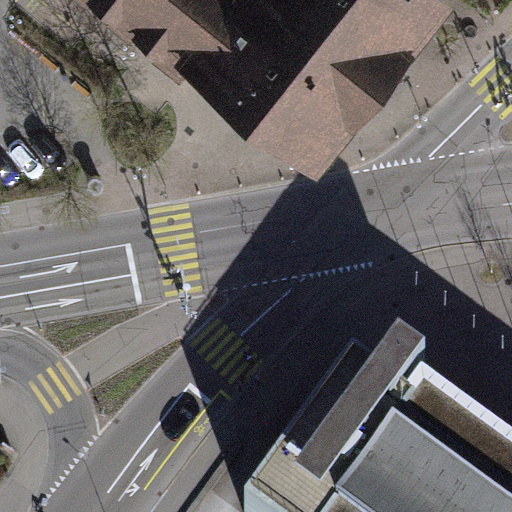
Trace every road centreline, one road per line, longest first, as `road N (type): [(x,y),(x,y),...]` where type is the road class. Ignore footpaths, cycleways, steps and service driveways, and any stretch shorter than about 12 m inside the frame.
road 1 (tertiary): [(358,224),(224,352),(97,511)]
road 2 (tertiary): [(358,224),(0,288)]
road 3 (tertiary): [(358,224),(511,76)]
road 4 (tertiary): [(0,344),(51,391),(73,449),(73,511)]
road 5 (tertiary): [(358,224),(511,196)]
